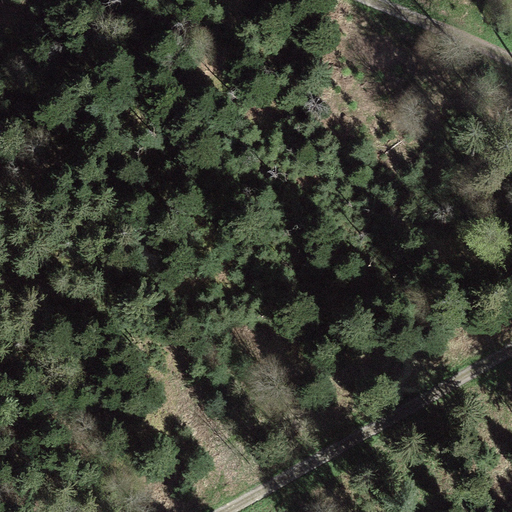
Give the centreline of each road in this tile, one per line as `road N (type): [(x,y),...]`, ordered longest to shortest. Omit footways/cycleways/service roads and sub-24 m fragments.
road 1 (track): [(215,511),(511,345)]
road 2 (track): [(375,0),(511,58)]
